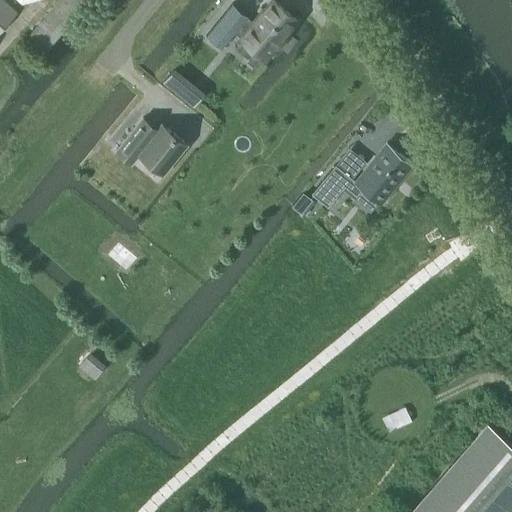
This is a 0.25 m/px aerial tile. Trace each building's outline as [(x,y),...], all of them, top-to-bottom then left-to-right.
[(0,0),(0,27),(15,11),(2,0),(0,0)] [(47,49),(89,0),(52,0),(52,1),(54,2),(28,33),(47,49)] [(231,3),(206,34),(222,47),(234,32),(241,37),(240,39),(265,59),(276,45),(277,47),(278,47),(286,37),(288,34),(286,33),(296,20),(272,0),(271,0),(250,27),(242,22),(247,16),(231,3)] [(202,94),(172,70),(163,81),(192,106),(202,94)] [(142,117),(115,151),(117,152),(129,161),(130,163),(138,153),(160,171),(160,172),(161,173),(185,143),(184,142),(162,125),(161,124),(157,129),(144,119),(144,118),(142,117)] [(335,163),(311,193),(325,205),(336,191),(338,193),(342,188),(344,185),(356,195),(362,187),(378,201),(379,202),(380,201),(379,200),(409,163),(410,164),(411,163),(386,142),(355,180),(351,177),(335,163)] [(291,205),(293,207),(300,212),(312,199),(302,191),(291,205)] [(90,350),(79,364),(97,377),(107,362),(90,350)] [(511,511),(511,444),(486,422),(408,511),(511,511)]
